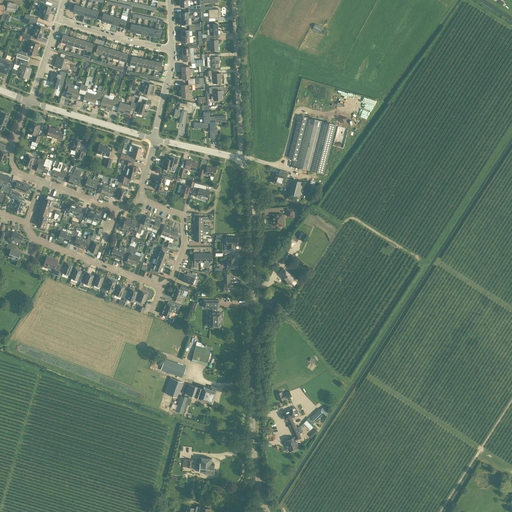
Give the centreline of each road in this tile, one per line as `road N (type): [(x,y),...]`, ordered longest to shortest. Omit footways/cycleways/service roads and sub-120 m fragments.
road 1 (tertiary): [(267,511),(254,461),(252,196),(241,159)]
road 2 (tertiary): [(241,159),(234,0)]
road 3 (residential): [(159,287),(34,238)]
road 4 (residential): [(154,138),(30,101)]
road 5 (residential): [(139,199),(183,218),(185,244),(171,279),(159,287)]
